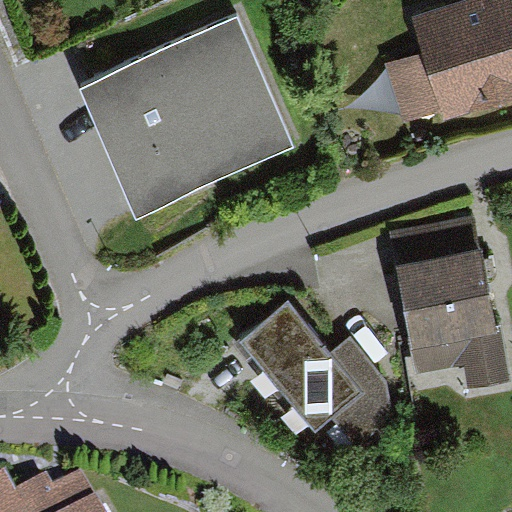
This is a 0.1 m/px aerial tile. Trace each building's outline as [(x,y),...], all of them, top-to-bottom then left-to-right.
[(444,104),(446,110),(511,89),(511,0),(438,0),(414,7),(426,45),(444,104)] [(238,7),(81,75),(138,206),(295,139),(238,7)] [(444,104),(426,45),(386,57),(404,116),(444,104)] [(409,248),(398,250),(417,366),(467,358),(470,380),(507,374),(484,235),(479,236),(476,216),(406,228),(409,248)] [(333,344),(289,291),(240,331),(318,425),(333,412),(358,442),(395,412),(388,374),(351,329),(333,344)] [(0,511),(106,511),(83,472),(54,488),(47,477),(17,494),(7,476),(0,479),(0,511)]
